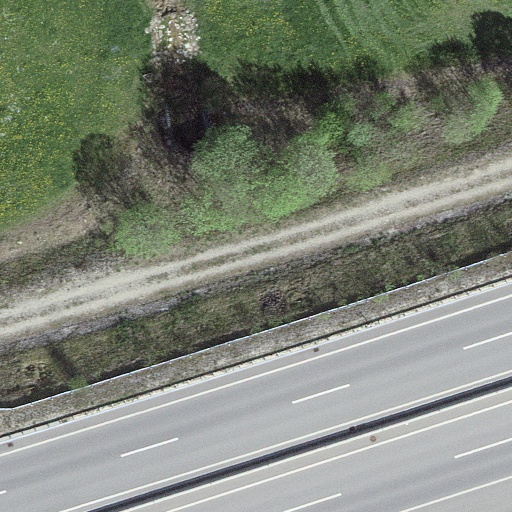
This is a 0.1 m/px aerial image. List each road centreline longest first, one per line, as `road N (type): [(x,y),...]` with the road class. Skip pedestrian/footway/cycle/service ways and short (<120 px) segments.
road 1 (motorway): [(511,329),(0,492)]
road 2 (motorway): [(290,511),(511,440)]
